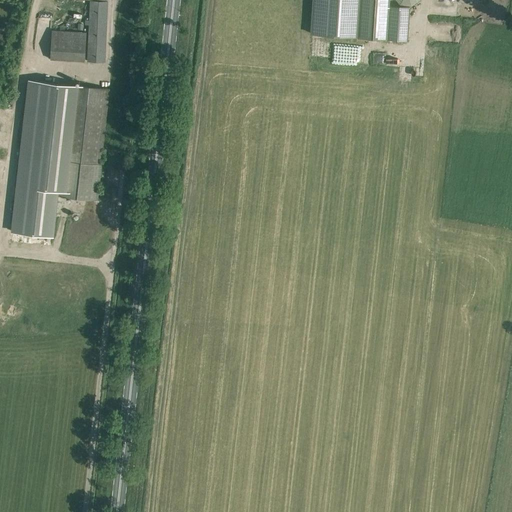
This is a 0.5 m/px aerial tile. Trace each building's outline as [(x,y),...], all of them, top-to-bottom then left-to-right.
[(312,0),(310,34),(358,37),(360,0),(312,0)] [(389,0),(360,0),(358,37),(387,39),(408,41),(410,7),(390,5),(389,0)] [(108,1),(98,1),(90,1),(89,20),(86,20),(85,24),(89,24),(88,61),(105,62),(108,1)] [(84,60),(86,32),(52,30),(51,58),(84,60)] [(30,80),(13,231),(52,236),(57,195),(97,200),(101,164),(101,160),(106,161),(107,153),(102,152),(109,89),(30,80)]
